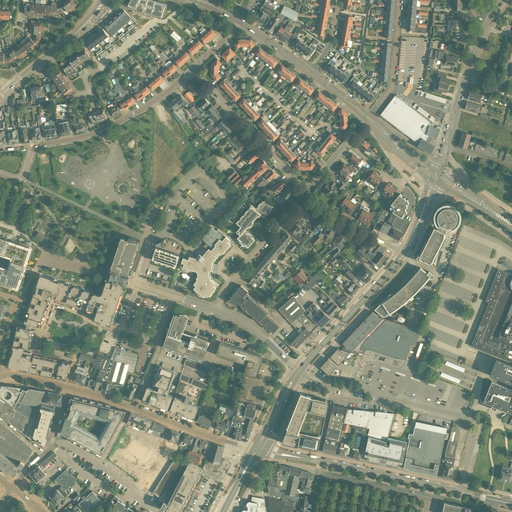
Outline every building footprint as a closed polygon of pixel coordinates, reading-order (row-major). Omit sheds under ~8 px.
[(68,0),(66,2),(73,11),(75,9),(73,7),(76,5),(72,1),(74,0),(68,0)] [(142,12),(158,16),(158,17),(158,15),(161,16),(161,17),(163,18),(167,4),(164,3),(163,5),(147,0),(145,0),(130,0),(129,3),(130,3),(128,6),(138,12),(139,10),(142,11),(142,12)] [(265,0),(255,18),(256,19),(262,23),(267,15),(270,16),(276,5),(267,0),(265,0)] [(30,16),(31,4),(26,3),(26,2),(22,2),(22,11),(25,11),(25,14),(27,14),(28,15),(28,16),(30,16)] [(51,2),(51,5),(50,15),(52,16),(52,14),(53,14),(56,14),(56,13),(62,14),(60,7),(56,7),(56,2),(51,2)] [(63,5),(60,7),(62,14),(66,10),(68,12),(70,10),(71,12),(73,11),(66,2),(63,5)] [(299,13),(295,11),(285,6),(281,14),(286,16),(297,22),(299,13)] [(123,10),(118,14),(126,23),(131,18),(123,10)] [(267,27),(273,31),(279,22),(281,23),(286,17),(279,13),(276,17),(277,17),(276,20),(273,18),(267,27)] [(118,14),(114,18),(122,27),(126,23),(118,14)] [(451,20),(451,26),(461,26),(461,20),(455,20),(455,16),(448,16),(448,19),(451,20)] [(114,18),(109,23),(117,31),(122,27),(114,18)] [(32,24),(32,29),(43,29),(43,27),(41,27),(41,24),(36,24),(36,20),(30,20),(30,23),(30,24),(32,24)] [(109,23),(104,27),(112,36),(117,31),(109,23)] [(281,27),(276,33),(282,37),(289,27),(287,25),(284,29),(281,27)] [(287,41),(291,35),(288,32),(293,26),(291,25),(289,27),(282,37),(287,41)] [(460,32),(461,26),(451,26),(451,31),(447,31),(447,35),(454,35),(454,32),(460,32)] [(202,27),(200,28),(210,39),(215,34),(210,28),(207,31),(205,28),(204,29),(202,27)] [(192,37),(194,34),(189,31),(187,28),(184,31),(192,37)] [(205,43),(210,39),(200,28),(199,30),(201,32),(200,33),(202,36),(200,38),(205,43)] [(43,32),(43,29),(32,29),(32,34),(35,34),(34,37),(40,40),(41,32),(43,32)] [(103,29),(98,32),(104,40),(108,36),(103,29)] [(321,39),(323,39),(325,30),(318,29),(317,35),(321,35),(321,39)] [(171,30),(168,32),(171,35),(170,35),(174,39),(177,42),(181,38),(174,31),(173,32),(171,30)] [(98,32),(94,35),(99,43),(104,40),(98,32)] [(94,35),(89,39),(95,46),(99,43),(94,35)] [(30,38),(26,41),(33,50),(35,48),(33,46),(40,41),(34,38),(31,39),(30,38)] [(203,46),(197,40),(195,42),(192,40),(192,41),(189,38),(188,40),(197,50),(203,46)] [(85,42),(87,44),(90,49),(95,46),(89,39),(85,42)] [(250,40),(238,39),(233,44),(237,48),(240,46),(248,47),(250,49),(255,44),(250,40)] [(343,49),(343,46),(350,47),(351,41),(350,41),(350,40),(342,39),(340,48),(343,49)] [(192,55),(197,50),(188,40),(186,41),(188,44),(190,47),(187,49),(192,55)] [(293,47),(298,51),(304,43),(299,40),(293,47)] [(26,41),(22,44),(27,51),(30,49),(31,51),(33,50),(26,41)] [(304,43),(298,51),(303,54),(309,47),(304,43)] [(22,44),(18,47),(25,56),(27,55),(25,53),(27,51),(22,44)] [(311,44),(309,47),(303,54),(306,56),(307,55),(309,57),(316,48),(311,44)] [(18,47),(14,50),(20,57),(22,56),(23,57),(25,56),(18,47)] [(229,48),(225,52),(231,58),(235,54),(229,48)] [(255,54),(259,57),(264,51),(259,48),(258,49),(255,53),(255,54)] [(20,57),(14,50),(13,49),(9,52),(10,54),(8,56),(10,62),(17,57),(18,59),(20,57)] [(77,71),(75,69),(90,57),(84,49),(81,51),(80,50),(79,51),(80,52),(73,57),(72,56),(71,57),(72,58),(68,60),(70,63),(67,65),(67,64),(65,65),(66,66),(63,68),(69,77),(77,71)] [(434,57),(434,58),(435,58),(440,59),(441,59),(444,60),(458,63),(459,58),(447,55),(447,53),(442,52),(431,50),(430,56),(434,57)] [(158,54),(156,56),(162,63),(164,65),(166,64),(164,61),(165,61),(163,59),(166,56),(162,51),(159,55),(158,54)] [(259,57),(264,61),(268,55),(264,51),(259,57)] [(184,52),(179,56),(185,62),(190,57),(184,52)] [(227,62),(231,58),(225,52),(221,56),(227,62)] [(0,53),(0,64),(1,65),(1,63),(9,63),(7,57),(4,56),(4,54),(0,53)] [(177,58),(174,61),(179,67),(184,62),(185,62),(179,56),(177,54),(176,56),(175,56),(177,58)] [(273,58),(268,55),(264,61),(269,64),(273,58)] [(153,73),(157,70),(147,56),(145,57),(146,59),(144,61),(153,73)] [(433,67),(435,58),(434,58),(428,57),(427,66),(433,67)] [(278,62),(273,58),(269,64),(274,67),(278,62)] [(221,77),(217,73),(219,71),(221,70),(221,68),(217,67),(221,64),(217,59),(211,64),(211,67),(211,73),(211,75),(216,81),(221,77)] [(326,71),(329,73),(334,66),(336,63),(331,59),(327,64),(324,69),(326,70),(326,71)] [(457,68),(458,63),(444,60),(441,59),(440,66),(444,66),(444,65),(457,68)] [(166,64),(164,65),(172,74),(177,69),(170,60),(166,64)] [(164,65),(163,66),(164,67),(161,70),(162,72),(161,72),(166,78),(172,74),(164,65)] [(277,71),(282,75),(286,69),(281,65),(277,71)] [(334,66),(329,73),(333,77),(339,70),(334,66)] [(291,72),(286,69),(282,75),(287,78),(291,72)] [(333,77),(338,80),(343,73),(339,70),(333,77)] [(346,70),(343,73),(338,80),(341,83),(342,82),(344,83),(351,74),(346,70)] [(57,72),(51,77),(51,79),(62,94),(63,94),(65,95),(72,89),(69,85),(70,84),(69,83),(68,83),(63,77),(64,76),(63,75),(63,76),(59,71),(57,72)] [(296,76),(291,72),(287,78),(291,82),(296,76)] [(151,77),(153,79),(158,85),(163,81),(158,75),(156,73),(153,76),(153,75),(151,77)] [(437,79),(440,80),(439,83),(448,86),(450,80),(445,78),(447,75),(439,73),(437,79)] [(348,88),(351,90),(356,83),(357,83),(359,80),(354,76),(347,85),(349,87),(348,88)] [(158,85),(153,79),(150,82),(147,78),(144,80),(148,84),(153,90),(158,85)] [(223,89),(228,84),(231,81),(227,78),(226,78),(224,79),(219,84),(223,89)] [(295,85),(300,88),(304,82),(300,79),(295,85)] [(309,86),(304,82),(300,88),(305,92),(309,86)] [(187,87),(192,93),(193,92),(196,95),(199,93),(196,90),(197,89),(191,83),(187,87)] [(356,83),(351,90),(356,94),(361,86),(357,83),(356,83)] [(446,92),(448,86),(439,83),(439,84),(440,84),(439,87),(436,86),(434,92),(442,94),(443,91),(446,92)] [(232,88),(228,84),(223,89),(227,93),(232,88)] [(123,97),(124,97),(122,94),(116,85),(114,86),(118,92),(117,92),(119,95),(121,97),(121,98),(123,97)] [(37,98),(35,86),(30,87),(30,90),(27,91),(28,96),(31,95),(32,102),(38,101),(37,98)] [(150,92),(145,86),(140,90),(144,96),(150,92)] [(314,89),(309,86),(305,92),(310,95),(314,89)] [(356,94),(361,97),(366,90),(361,86),(356,94)] [(106,93),(108,99),(114,97),(113,96),(114,96),(112,91),(111,91),(109,87),(104,89),(106,93)] [(136,93),(134,94),(138,100),(139,100),(144,96),(140,90),(138,88),(138,87),(136,88),(134,90),(136,93)] [(236,92),(232,88),(227,93),(231,97),(236,92)] [(361,97),(365,101),(371,94),(371,93),(366,90),(361,97)] [(371,104),(374,99),(378,94),(373,90),(371,93),(371,94),(365,101),(368,103),(369,102),(371,104)] [(191,103),(195,100),(191,94),(190,95),(188,92),(184,95),(184,96),(191,103)] [(240,96),(236,92),(231,97),(235,101),(240,96)] [(314,97),(319,101),(323,95),(318,92),(314,97)] [(177,112),(187,104),(185,101),(179,95),(176,97),(174,98),(173,100),(173,99),(172,100),(171,101),(169,103),(175,110),(177,112)] [(319,101),(324,104),(328,99),(323,95),(319,101)] [(402,100),(396,96),(397,95),(396,96),(395,95),(380,115),(396,127),(396,128),(404,134),(405,134),(417,143),(417,142),(419,144),(417,146),(430,154),(435,146),(430,143),(433,137),(437,138),(440,129),(430,126),(432,123),(402,100)] [(131,96),(125,100),(129,106),(135,102),(131,96)] [(121,98),(121,97),(117,100),(119,103),(119,104),(124,110),(129,106),(125,100),(123,97),(121,98)] [(239,103),(243,108),(248,103),(250,101),(248,98),(246,100),(244,98),(239,103)] [(32,107),(31,105),(31,101),(27,102),(27,99),(23,99),(25,108),(29,108),(32,107)] [(197,109),(201,114),(203,112),(202,111),(210,103),(205,99),(199,104),(202,106),(199,108),(197,109)] [(333,102),(328,99),(324,104),(328,108),(333,102)] [(115,100),(111,102),(113,106),(108,109),(112,117),(120,112),(117,105),(115,100)] [(481,112),(482,106),(467,101),(465,110),(477,113),(478,111),(481,112)] [(337,106),(333,102),(328,108),(333,111),(337,106)] [(248,103),(243,108),(247,112),(252,107),(248,103)] [(250,116),(256,111),(258,109),(255,107),(254,105),(252,107),(247,112),(250,116)] [(206,117),(208,114),(211,117),(217,111),(216,111),(216,110),(215,109),(212,106),(207,111),(205,110),(203,112),(201,114),(197,117),(199,119),(204,114),(206,117)] [(90,118),(93,125),(98,123),(100,122),(102,121),(107,119),(103,109),(99,110),(98,110),(97,110),(97,111),(96,111),(89,114),(89,113),(88,114),(90,118)] [(197,117),(200,114),(196,109),(192,113),(195,118),(196,117),(197,117)] [(347,125),(347,113),(341,109),(338,113),(340,115),(340,124),(339,126),(343,130),(347,125)] [(217,111),(211,117),(213,119),(211,122),(213,124),(215,122),(221,116),(219,114),(219,113),(218,112),(217,112),(217,111)] [(260,116),(256,111),(250,116),(255,121),(260,116)] [(39,112),(40,115),(41,120),(41,125),(44,124),(44,127),(44,131),(45,138),(57,137),(55,129),(55,125),(54,119),(49,120),(49,122),(46,122),(45,118),(43,118),(43,116),(41,116),(41,112),(39,112)] [(220,127),(223,130),(229,124),(224,119),(218,125),(216,128),(218,130),(220,127)] [(257,123),(261,128),(267,123),(263,119),(257,123)] [(61,136),(70,134),(67,121),(58,123),(59,128),(61,136)] [(85,131),(84,123),(78,124),(77,121),(74,121),(74,124),(76,133),(85,131)] [(28,141),(26,128),(21,129),(21,126),(20,123),(18,123),(19,129),(20,129),(22,142),(28,141)] [(261,128),(265,132),(270,127),(267,123),(261,128)] [(233,129),(229,124),(223,130),(225,132),(222,135),(224,137),(227,134),(227,135),(233,129)] [(274,131),(270,127),(265,132),(269,136),(274,131)] [(278,136),(274,131),(269,136),(273,141),(278,136)] [(331,133),(327,138),(332,142),(336,138),(331,133)] [(462,133),(460,139),(476,144),(477,142),(478,141),(474,140),(473,143),(469,141),(471,135),(462,133)] [(230,141),(234,146),(242,139),(238,134),(230,141)] [(224,140),(225,141),(221,144),(223,147),(227,143),(230,139),(228,137),(224,140)] [(327,138),(323,142),(329,147),(332,142),(327,138)] [(247,144),(242,139),(234,146),(237,149),(235,151),(237,153),(247,144)] [(275,144),(279,149),(284,144),(280,139),(275,144)] [(474,150),(476,144),(460,139),(458,146),(466,149),(468,145),(472,146),(471,149),(474,150)] [(364,141),(363,142),(362,142),(359,146),(365,151),(366,149),(370,153),(372,150),(368,147),(369,145),(364,141)] [(325,151),(329,147),(323,142),(320,147),(325,151)] [(511,154),(493,148),(477,142),(476,144),(474,150),(511,163),(511,154)] [(279,149),(283,153),(288,148),(284,144),(279,149)] [(321,156),(325,151),(320,147),(316,152),(321,156)] [(292,152),(288,148),(283,153),(287,157),(292,152)] [(252,162),(258,156),(258,155),(256,153),(255,153),(253,151),(247,157),(248,158),(246,160),(248,162),(250,160),(252,162)] [(296,157),(292,152),(287,157),(291,161),(296,157)] [(358,165),(361,161),(353,154),(349,158),(353,161),(351,164),(357,169),(359,166),(358,165)] [(486,160),(480,158),(478,163),(490,168),(491,165),(488,164),(489,162),(486,161),(486,160)] [(235,186),(241,192),(243,190),(244,191),(269,168),(266,165),(267,164),(262,159),(256,165),(256,166),(252,170),(242,179),(233,169),(226,176),(235,186)] [(309,163),(300,162),(298,160),(294,164),(298,169),(310,170),(315,165),(311,161),(309,163)] [(344,164),(340,168),(349,175),(353,171),(355,173),(357,171),(351,166),(349,168),(344,164)] [(346,180),(349,175),(340,168),(337,172),(342,177),(340,179),(346,184),(348,182),(346,180)] [(273,173),(271,170),(265,176),(263,178),(265,181),(268,179),(270,181),(276,175),(275,174),(274,172),(273,173)] [(368,186),(370,184),(378,175),(373,171),(369,176),(367,175),(362,180),(368,186)] [(382,179),(378,175),(370,184),(375,187),(373,190),(375,192),(380,186),(378,184),(382,179)] [(265,183),(260,178),(255,183),(259,188),(265,183)] [(278,194),(281,192),(280,191),(285,185),(286,184),(284,183),(283,183),(281,181),(277,185),(275,183),(269,188),(273,192),(274,190),(278,194)] [(338,191),(335,190),(332,187),(334,185),(335,183),(333,181),(330,184),(328,183),(327,184),(326,183),(325,185),(325,186),(324,187),(325,187),(324,189),(325,190),(324,191),(326,193),(326,194),(328,196),(330,196),(332,193),(334,195),(338,191)] [(380,192),(384,196),(392,187),(388,183),(383,188),(381,186),(376,192),(378,194),(380,192)] [(397,191),(392,187),(384,196),(389,199),(387,202),(389,204),(394,198),(392,196),(397,191)] [(284,192),(282,195),(284,196),(282,198),(285,201),(287,199),(287,200),(291,195),(293,193),(293,192),(291,190),(290,191),(288,189),(284,193),(284,192)] [(343,210),(351,200),(347,197),(348,195),(346,193),(338,202),(341,204),(339,206),(343,210)] [(402,218),(404,214),(404,213),(405,211),(406,211),(405,208),(407,207),(407,204),(409,203),(407,199),(406,199),(404,197),(402,198),(401,197),(402,196),(400,194),(400,193),(390,205),(391,205),(390,207),(390,210),(393,209),(392,212),(402,218)] [(352,208),(354,210),(361,202),(359,200),(357,202),(353,198),(351,200),(343,210),(348,213),(352,208)] [(273,207),(265,200),(256,210),(252,207),(238,223),(241,226),(241,227),(236,232),(240,235),(237,238),(248,248),(255,240),(245,231),(245,230),(246,229),(259,214),(263,218),(273,207)] [(281,206),(275,201),(272,204),(274,206),(278,209),(281,206)] [(363,223),(368,212),(369,209),(361,205),(357,214),(360,215),(358,220),(363,223)] [(437,225),(438,226),(439,227),(438,228),(437,229),(434,228),(420,255),(419,255),(418,255),(417,255),(417,256),(416,256),(416,257),(416,258),(416,259),(416,260),(417,261),(418,261),(419,261),(420,261),(421,261),(421,260),(422,260),(430,264),(443,238),(444,233),(446,234),(447,227),(447,226),(447,225),(448,225),(449,225),(449,226),(449,227),(451,227),(452,229),(451,229),(453,229),(454,228),(455,228),(455,227),(456,226),(457,226),(457,225),(458,225),(458,224),(458,223),(459,222),(459,221),(459,220),(460,219),(460,218),(460,217),(460,216),(459,215),(459,214),(459,213),(459,212),(458,212),(458,211),(457,210),(457,209),(456,209),(455,208),(454,207),(453,207),(453,206),(452,206),(451,206),(450,205),(449,205),(448,205),(447,205),(445,205),(444,205),(443,206),(442,206),(441,206),(440,207),(440,208),(439,208),(438,209),(438,210),(437,210),(436,211),(436,212),(436,213),(435,213),(435,214),(435,215),(435,216),(435,217),(435,218),(435,219),(435,220),(435,221),(435,222),(436,224),(437,225)] [(314,212),(308,207),(300,216),(304,219),(306,217),(308,219),(314,212)] [(404,220),(390,212),(384,208),(378,219),(384,222),(380,230),(380,231),(393,238),(398,240),(398,241),(403,233),(399,231),(405,220),(404,220)] [(372,211),(371,213),(368,212),(363,223),(368,225),(370,220),(373,222),(377,213),(372,211)] [(313,226),(310,229),(312,231),(315,227),(322,219),(318,216),(313,221),(311,224),(313,226)] [(315,227),(312,231),(314,232),(317,229),(319,231),(321,228),(322,228),(324,225),(326,222),(322,219),(315,227)] [(295,223),(290,228),(296,234),(294,235),(298,238),(297,239),(302,244),(305,240),(299,235),(300,233),(299,231),(301,228),(298,226),(301,223),(299,221),(296,224),(295,223)] [(330,243),(338,229),(328,224),(323,233),(328,236),(325,241),(330,243)] [(189,269),(196,271),(196,277),(197,281),(194,284),(196,286),(194,288),(195,290),(202,296),(204,297),(206,294),(208,297),(216,288),(213,286),(215,283),(210,280),(210,276),(209,277),(209,271),(212,271),(212,268),(212,265),(213,265),(212,261),(216,257),(215,256),(219,252),(221,254),(228,246),(230,244),(227,242),(229,240),(218,229),(216,231),(212,227),(202,238),(206,242),(204,245),(196,254),(198,256),(197,257),(190,255),(189,255),(187,257),(186,256),(186,259),(183,258),(180,266),(181,267),(181,268),(182,269),(182,270),(188,272),(189,269)] [(340,231),(333,244),(335,246),(336,246),(337,247),(338,246),(345,233),(340,231)] [(35,236),(42,241),(43,238),(44,236),(38,232),(36,234),(35,236)] [(286,233),(281,238),(288,244),(290,242),(289,241),(292,238),(286,233)] [(335,246),(329,252),(334,257),(340,252),(346,247),(344,245),(346,242),(350,236),(345,233),(338,246),(337,247),(336,246),(335,246)] [(304,245),(308,240),(311,237),(309,235),(307,238),(305,240),(302,244),(304,246),(304,245)] [(312,242),(315,245),(321,238),(318,235),(312,242)] [(27,326),(26,328),(31,329),(32,327),(32,325),(41,328),(45,318),(47,318),(50,309),(47,309),(48,306),(51,307),(53,300),(91,313),(92,311),(95,312),(93,320),(110,325),(124,285),(126,286),(127,282),(128,282),(128,281),(129,281),(128,280),(129,276),(127,276),(129,270),(136,272),(142,254),(135,252),(138,243),(133,241),(134,238),(129,236),(128,239),(121,237),(110,270),(110,271),(109,272),(110,272),(109,275),(108,278),(107,278),(105,285),(104,285),(103,288),(104,288),(102,292),(102,293),(101,294),(100,294),(100,295),(99,295),(98,294),(42,276),(39,277),(30,305),(32,305),(31,307),(30,306),(24,323),(27,324),(27,326)] [(288,244),(281,238),(277,243),(283,249),(285,246),(286,247),(288,244)] [(0,281),(17,287),(22,271),(24,266),(29,250),(0,239),(0,281)] [(167,244),(164,240),(160,242),(157,243),(156,246),(156,247),(158,248),(158,247),(159,245),(161,244),(162,247),(167,244)] [(368,241),(363,247),(368,250),(373,244),(368,241)] [(283,249),(277,243),(272,249),(279,255),(281,252),(281,251),(283,249)] [(387,249),(380,246),(374,254),(383,261),(386,257),(383,254),(387,249)] [(360,248),(357,252),(362,258),(366,254),(360,248)] [(151,259),(176,268),(179,257),(180,255),(173,253),(173,254),(155,249),(151,259)] [(279,255),(272,249),(268,254),(274,259),(276,257),(277,257),(279,255)] [(380,265),(383,261),(374,254),(373,254),(370,251),(366,256),(369,259),(369,260),(375,265),(377,263),(380,265)] [(274,259),(268,254),(264,259),(270,264),(271,265),(273,262),(272,262),(274,259)] [(328,263),(331,266),(337,261),(334,258),(328,263)] [(270,264),(264,259),(259,264),(266,270),(268,268),(267,267),(270,264)] [(509,271),(511,265),(501,261),(498,267),(509,271)] [(345,263),(343,266),(350,272),(352,270),(345,263)] [(266,270),(259,264),(255,269),(261,275),(263,272),(264,273),(266,270)] [(273,267),(278,272),(280,274),(280,273),(283,271),(276,265),(273,267)] [(359,269),(360,270),(368,277),(373,273),(364,265),(359,269)] [(419,289),(422,286),(424,288),(426,285),(427,284),(428,283),(426,281),(429,277),(430,278),(431,278),(432,278),(433,277),(433,276),(433,275),(429,271),(427,273),(420,268),(418,271),(416,273),(414,275),(412,278),(410,280),(407,282),(405,285),(403,286),(402,288),(398,291),(395,293),(393,295),(393,294),(392,294),(391,294),(390,294),(389,294),(386,298),(375,309),(384,317),(389,313),(397,308),(401,305),(405,302),(408,299),(410,298),(413,294),(415,292),(419,289)] [(261,275),(255,269),(250,275),(264,287),(263,285),(265,283),(259,277),(261,275)] [(511,274),(498,269),(485,301),(488,303),(480,322),(471,346),(511,362),(511,364),(496,358),(489,375),(511,384),(511,389),(493,382),(492,382),(491,381),(491,382),(487,392),(483,402),(491,405),(492,405),(491,407),(491,408),(492,409),(494,410),(495,410),(496,409),(497,407),(511,413),(511,417),(509,424),(511,424),(511,274)] [(308,277),(301,270),(294,277),(299,283),(297,285),(300,288),(304,284),(302,282),(308,277)] [(364,282),(368,277),(360,270),(356,274),(364,282)] [(348,271),(344,274),(352,281),(355,278),(348,271)] [(269,272),(269,273),(275,279),(276,278),(280,282),(282,280),(283,281),(286,278),(280,273),(280,274),(278,272),(274,276),(269,272)] [(273,281),(275,279),(269,273),(267,275),(273,281)] [(316,274),(311,279),(317,284),(320,285),(319,283),(321,281),(317,278),(319,277),(316,274)] [(263,288),(264,287),(250,275),(246,280),(252,285),(254,282),(261,288),(262,287),(263,288)] [(317,284),(311,279),(307,283),(312,288),(316,284),(317,284)] [(360,287),(354,282),(350,286),(356,292),(360,287)] [(308,291),(312,288),(307,283),(303,287),(308,291)] [(346,291),(352,296),(356,292),(350,286),(350,287),(346,283),(344,285),(348,289),(346,291)] [(255,321),(256,320),(264,326),(273,334),(279,327),(266,315),(267,313),(249,297),(246,300),(243,298),(248,291),(241,285),(239,288),(237,287),(234,291),(235,292),(229,300),(236,306),(238,303),(240,305),(241,306),(244,309),(243,310),(246,313),(247,312),(253,317),(252,318),(255,321)] [(294,293),(291,290),(286,296),(289,299),(294,293)] [(339,294),(337,293),(336,294),(337,294),(337,293),(339,295),(338,295),(346,302),(350,298),(344,293),(343,294),(341,292),(339,294)] [(336,301),(342,306),(346,302),(338,295),(339,295),(337,293),(337,294),(336,294),(334,296),(332,298),(336,301)] [(318,325),(307,315),(303,311),(305,310),(294,296),(278,309),(289,322),(301,333),(295,339),(292,342),(291,342),(291,343),(296,348),(318,325)] [(334,303),(330,299),(328,301),(327,303),(329,304),(330,303),(332,305),(330,307),(336,313),(340,308),(334,303)] [(326,311),(332,316),(336,313),(330,307),(329,309),(326,307),(327,306),(326,304),(325,305),(323,307),(327,311),(326,311)] [(316,306),(307,315),(318,325),(321,328),(330,319),(316,306)] [(405,360),(411,345),(415,346),(420,331),(405,326),(378,317),(373,312),(345,341),(342,343),(345,346),(342,349),(341,349),(340,350),(338,348),(320,367),(329,375),(333,376),(354,381),(356,375),(360,362),(363,353),(362,353),(360,352),(360,351),(361,347),(362,345),(405,360)] [(180,316),(174,314),(163,348),(186,355),(202,361),(209,341),(204,339),(197,337),(197,336),(197,335),(196,335),(195,335),(195,336),(194,338),(188,335),(185,334),(181,332),(186,318),(188,319),(188,317),(187,316),(186,315),(185,315),(185,314),(184,314),(183,314),(182,314),(180,313),(180,314),(181,314),(180,316)] [(60,358),(32,352),(33,350),(33,348),(35,338),(33,338),(34,333),(35,330),(31,329),(26,328),(23,327),(17,326),(17,327),(15,334),(15,335),(14,342),(14,343),(12,348),(12,350),(12,351),(10,358),(10,359),(9,364),(9,365),(10,367),(23,370),(25,370),(65,379),(65,378),(67,378),(68,372),(69,372),(70,369),(72,363),(68,362),(63,361),(61,360),(61,359),(60,358)] [(218,348),(217,348),(217,349),(217,350),(216,355),(243,364),(242,365),(244,367),(246,368),(244,374),(248,375),(249,376),(250,376),(251,376),(256,378),(262,358),(261,357),(261,356),(257,355),(249,352),(246,351),(220,342),(218,348)] [(96,381),(90,379),(88,387),(87,387),(109,393),(112,381),(124,384),(127,371),(133,373),(139,354),(121,349),(115,347),(110,359),(98,354),(96,358),(95,359),(94,363),(92,367),(100,370),(96,381)] [(464,371),(465,368),(446,361),(445,364),(464,371)] [(143,398),(142,401),(167,410),(168,409),(173,396),(172,396),(166,394),(166,395),(162,394),(164,388),(167,390),(174,372),(173,372),(160,367),(153,385),(159,387),(157,392),(153,390),(154,389),(152,388),(147,387),(146,390),(142,398),(143,398)] [(76,382),(76,381),(80,382),(80,383),(83,384),(83,383),(84,383),(84,382),(87,373),(85,372),(86,370),(78,368),(77,370),(76,369),(73,379),(72,380),(73,380),(72,381),(76,382)] [(442,372),(440,375),(459,383),(461,379),(442,372)] [(132,398),(135,391),(137,385),(134,383),(133,387),(132,390),(129,388),(126,396),(127,397),(129,398),(129,397),(132,398)] [(5,385),(3,385),(0,389),(0,399),(13,407),(20,391),(21,387),(5,385)] [(44,391),(21,387),(20,391),(13,407),(12,408),(23,413),(22,414),(32,419),(39,404),(45,391),(44,391)] [(247,392),(241,390),(236,410),(235,410),(234,414),(235,414),(235,415),(233,415),(228,433),(233,434),(232,438),(246,442),(248,440),(257,408),(254,408),(255,405),(254,405),(255,403),(248,401),(248,400),(245,400),(247,392)] [(45,391),(39,404),(55,408),(56,404),(60,405),(62,401),(60,401),(61,396),(62,395),(45,391)] [(311,397),(299,392),(284,432),(283,435),(284,435),(281,443),(292,445),(292,446),(295,446),(318,451),(328,405),(328,401),(327,400),(325,400),(313,397),(313,398),(311,397)] [(92,453),(93,453),(96,454),(97,453),(102,455),(108,443),(106,442),(108,439),(110,440),(126,411),(116,409),(113,408),(110,407),(111,405),(106,404),(105,406),(102,405),(103,403),(98,402),(97,404),(95,403),(95,401),(90,400),(90,402),(87,402),(87,400),(82,398),(82,400),(79,400),(79,398),(74,396),(74,398),(70,398),(68,407),(69,409),(67,413),(65,412),(63,416),(64,416),(58,432),(59,432),(58,434),(61,435),(62,434),(68,437),(67,439),(70,441),(71,439),(74,440),(73,442),(77,444),(78,442),(81,444),(80,446),(83,448),(84,446),(87,447),(86,449),(88,450),(89,451),(90,449),(92,450),(93,451),(92,453)] [(184,401),(174,397),(169,411),(193,420),(199,406),(189,402),(191,398),(186,396),(184,401)] [(13,407),(0,399),(0,418),(3,420),(4,421),(5,420),(8,421),(25,435),(32,419),(22,414),(23,413),(12,408),(13,407)] [(53,414),(55,408),(39,404),(32,419),(25,435),(31,440),(33,436),(36,439),(37,438),(38,438),(42,441),(45,438),(46,435),(47,435),(53,414)] [(222,411),(225,413),(227,407),(220,405),(218,414),(221,415),(222,411)] [(341,407),(332,406),(324,443),(322,452),(335,454),(344,423),(347,409),(341,407)] [(354,410),(347,409),(344,423),(363,427),(366,427),(370,411),(371,411),(367,411),(366,411),(366,410),(364,410),(364,411),(359,410),(355,410),(355,409),(354,409),(354,410)] [(386,412),(386,413),(382,413),(377,412),(376,411),(376,412),(370,411),(366,427),(366,428),(370,429),(368,435),(387,441),(388,438),(395,414),(387,413),(388,413),(386,412)] [(128,424),(148,432),(152,423),(153,422),(131,413),(126,423),(128,424)] [(197,422),(203,424),(206,415),(200,413),(197,422)] [(207,413),(206,415),(203,424),(210,426),(213,415),(207,413)] [(1,423),(3,420),(0,418),(0,465),(11,472),(15,474),(17,470),(20,472),(34,450),(5,425),(1,423)] [(222,422),(223,420),(221,419),(218,418),(217,420),(214,428),(222,430),(223,427),(221,426),(222,422)] [(154,421),(151,429),(153,430),(152,434),(157,436),(158,432),(163,434),(166,426),(154,421)] [(221,426),(223,427),(222,430),(227,432),(229,425),(230,422),(227,421),(226,424),(222,422),(221,426)] [(165,440),(163,439),(163,440),(161,439),(158,437),(157,437),(142,431),(128,426),(127,429),(126,429),(125,431),(125,432),(124,432),(123,434),(123,435),(121,439),(121,438),(119,441),(120,441),(117,446),(117,445),(116,448),(114,452),(113,454),(112,453),(108,459),(115,464),(121,469),(127,473),(133,478),(138,482),(142,484),(146,487),(150,490),(150,489),(153,491),(159,481),(164,473),(172,461),(171,460),(176,449),(175,448),(166,441),(165,440)] [(354,436),(361,437),(359,446),(354,445),(354,448),(353,448),(351,457),(351,458),(360,460),(362,447),(364,448),(368,429),(356,426),(354,436)] [(410,438),(404,466),(403,467),(408,468),(408,469),(408,470),(436,476),(437,476),(445,438),(447,439),(448,431),(421,427),(420,427),(415,426),(413,434),(411,434),(409,434),(408,438),(410,438)] [(178,446),(179,444),(177,443),(179,438),(178,437),(180,433),(171,429),(167,439),(171,441),(170,443),(178,446)] [(185,442),(191,444),(194,437),(184,433),(180,444),(184,445),(185,442)] [(208,442),(194,437),(191,444),(187,455),(186,459),(200,464),(203,455),(196,452),(197,451),(198,447),(205,449),(208,442)] [(368,437),(364,455),(364,456),(369,457),(368,459),(379,461),(380,459),(386,460),(385,463),(396,465),(396,463),(402,464),(407,442),(388,438),(387,441),(386,442),(368,437)] [(455,460),(455,458),(454,458),(458,442),(448,440),(444,456),(445,456),(444,461),(454,463),(455,460)] [(224,447),(212,443),(207,460),(207,461),(219,464),(221,457),(224,447)] [(347,453),(349,454),(351,445),(344,443),(343,447),(342,447),(343,443),(340,443),(337,455),(346,457),(347,453)] [(43,467),(57,455),(55,453),(54,452),(41,464),(41,465),(43,467)] [(203,469),(215,475),(216,475),(217,476),(221,478),(223,478),(230,463),(230,462),(226,460),(221,457),(219,464),(207,461),(203,469)] [(153,491),(153,492),(164,500),(163,502),(160,508),(161,509),(161,510),(162,510),(163,510),(164,509),(169,511),(180,511),(203,469),(190,462),(189,462),(187,465),(173,460),(170,465),(159,482),(153,491)] [(272,463),(269,477),(277,478),(280,465),(274,463),(272,463)] [(442,476),(442,477),(451,479),(454,465),(445,463),(442,476)] [(277,478),(276,486),(283,488),(284,488),(290,467),(280,465),(277,478)] [(37,482),(38,482),(37,482),(46,474),(39,466),(30,474),(37,482)] [(290,467),(284,488),(283,493),(295,496),(297,491),(299,480),(302,470),(301,470),(290,467)] [(511,474),(511,473),(511,469),(502,467),(499,479),(505,480),(510,481),(511,474)] [(59,483),(61,486),(60,487),(59,487),(58,489),(57,489),(50,496),(57,504),(64,497),(64,496),(67,494),(65,491),(65,490),(77,479),(65,470),(63,471),(54,480),(58,484),(59,483)] [(313,474),(302,470),(299,480),(303,481),(302,484),(301,484),(300,491),(307,492),(310,493),(311,488),(311,485),(312,485),(313,483),(312,482),(314,474),(313,474)] [(277,478),(269,477),(269,484),(276,486),(277,478)] [(276,486),(269,484),(268,493),(281,496),(283,488),(276,486)] [(85,511),(90,511),(92,511),(101,503),(102,502),(105,499),(94,491),(93,490),(92,491),(91,490),(82,498),(83,499),(78,504),(85,511)] [(71,497),(74,500),(80,495),(77,491),(71,497)] [(283,494),(281,501),(285,501),(285,504),(307,506),(309,496),(304,495),(305,493),(297,491),(295,496),(295,497),(283,494)] [(122,501),(114,495),(113,497),(110,502),(112,503),(115,506),(110,511),(134,511),(128,507),(127,508),(124,506),(125,505),(121,503),(122,501)] [(265,511),(265,506),(265,503),(264,498),(252,496),(251,501),(249,501),(247,502),(246,505),(248,507),(247,510),(244,509),(242,510),(241,511),(265,511)] [(285,501),(281,501),(268,497),(270,511),(272,511),(305,511),(307,506),(285,504),(285,501)] [(104,505),(103,507),(107,510),(112,503),(110,502),(107,500),(104,505)] [(444,502),(441,511),(473,511),(474,510),(471,509),(471,508),(444,502)]
